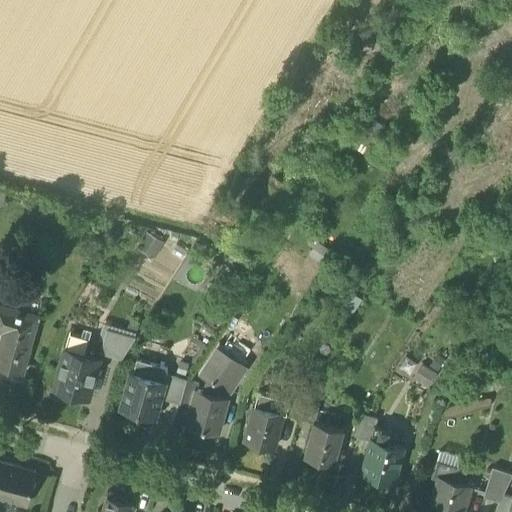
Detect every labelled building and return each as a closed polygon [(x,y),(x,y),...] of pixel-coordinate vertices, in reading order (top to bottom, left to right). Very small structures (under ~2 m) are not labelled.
[(355,149),(367,157),(387,128),(375,120),(355,149)] [(478,242),(491,250),(504,230),(490,222),(478,242)] [(165,242),(146,230),(136,247),(154,258),(165,242)] [(317,241),(308,254),(321,264),(331,250),(317,241)] [(330,271),(338,277),(347,264),(339,259),(330,271)] [(223,289),(211,281),(202,294),(214,303),(223,289)] [(363,300),(348,290),(336,308),(351,318),(363,300)] [(0,346),(0,366),(23,373),(38,318),(11,311),(12,309),(0,305),(0,330),(4,332),(0,346)] [(98,341),(104,340),(107,330),(135,338),(137,333),(103,323),(98,341)] [(101,353),(122,359),(135,338),(107,330),(104,340),(101,353)] [(90,339),(69,333),(54,388),(88,398),(99,358),(85,354),(90,339)] [(199,373),(203,376),(220,352),(215,348),(199,373)] [(203,376),(208,379),(225,390),(228,392),(245,368),(220,352),(203,376)] [(411,375),(418,363),(406,356),(399,368),(411,375)] [(138,359),(134,372),(163,381),(165,374),(168,367),(138,359)] [(412,378),(428,389),(438,374),(422,363),(412,378)] [(159,396),(163,381),(134,372),(133,372),(122,407),(153,416),(159,396)] [(174,377),(165,374),(163,381),(159,396),(168,399),(174,377)] [(168,399),(180,402),(186,381),(174,377),(168,399)] [(307,394),(320,403),(332,386),(318,377),(307,394)] [(221,396),(225,390),(208,379),(206,383),(204,391),(221,396)] [(186,380),(186,381),(180,402),(191,406),(196,389),(197,389),(199,383),(186,380)] [(227,398),(221,396),(204,391),(197,389),(196,389),(191,406),(186,424),(217,433),(227,398)] [(255,406),(277,412),(281,398),(258,392),(255,406)] [(286,416),(298,419),(303,399),(306,395),(292,392),(290,400),(286,416)] [(307,394),(306,395),(303,399),(298,419),(315,424),(315,422),(320,403),(307,394)] [(290,400),(281,398),(277,412),(283,414),(283,415),(286,416),(290,400)] [(245,441),(274,449),(283,415),(283,414),(277,412),(255,406),(245,441)] [(355,435),(371,440),(372,438),(373,439),(377,425),(379,418),(361,413),(355,435)] [(306,457),(334,465),(344,430),(315,422),(315,424),(306,457)] [(377,425),(373,439),(388,443),(392,429),(377,425)] [(405,447),(388,443),(373,439),(372,438),(371,440),(362,472),(395,481),(405,447)] [(441,450),(437,462),(460,469),(463,457),(441,450)] [(0,497),(28,505),(35,475),(13,469),(13,466),(0,462),(0,497)] [(433,476),(437,477),(438,476),(456,482),(460,469),(437,462),(433,476)] [(483,496),(499,502),(502,494),(511,474),(493,468),(483,496)] [(472,487),(456,482),(438,476),(437,477),(430,501),(465,511),(472,487)] [(511,499),(511,496),(502,494),(499,502),(494,511),(508,511),(511,499)] [(128,511),(131,505),(106,499),(103,511),(97,510),(96,511),(128,511)]
